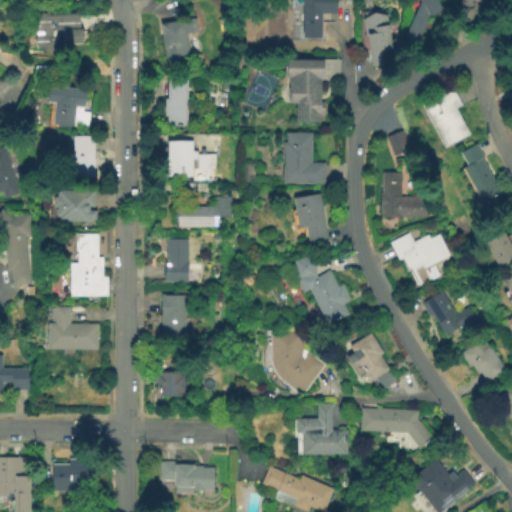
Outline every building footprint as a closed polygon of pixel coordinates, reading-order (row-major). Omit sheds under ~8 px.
[(319,39),(300,39),(300,0),(333,0),(333,14),(319,14),(319,39)] [(426,20),(413,48),(401,42),(418,4),(416,0),(436,0),(442,14),(426,20)] [(456,0),(480,0),(477,24),(453,20),(456,0)] [(394,62),(368,67),(358,18),(384,13),(394,62)] [(83,45),(68,45),(68,53),(35,53),(35,15),(76,15),(76,31),(83,31),(83,45)] [(190,60),(166,65),(157,25),(193,18),(196,32),(184,35),(190,60)] [(320,124),(295,124),(294,103),(289,103),(288,63),(324,62),(324,82),(318,82),(320,124)] [(185,127),(162,127),(163,101),(167,101),(167,81),(185,81),(185,127)] [(50,132),(54,104),(46,103),(49,85),(86,90),(83,114),(88,115),(86,129),(71,128),(70,135),(50,132)] [(444,149),(420,104),(451,88),(461,107),(454,110),(468,136),(444,149)] [(393,158),(384,138),(400,131),(409,151),(393,158)] [(323,185),(281,185),(281,143),(285,143),(285,134),(310,134),(310,163),(323,163),(323,185)] [(92,181),(72,181),(72,137),(92,137),(92,181)] [(165,179),(166,157),(170,157),(170,143),(189,143),(189,155),(214,155),(214,172),(190,172),(190,180),(165,179)] [(481,205),(460,170),(465,167),(458,155),(476,144),(484,158),(480,160),(500,193),(481,205)] [(2,200),(0,193),(0,148),(3,147),(18,195),(2,200)] [(425,220),(380,218),(381,210),(377,210),(377,196),(380,196),(381,174),(400,174),(399,198),(412,198),(412,194),(426,195),(425,220)] [(209,183),(209,195),(191,195),(192,183),(209,183)] [(93,226),(59,224),(59,219),(55,219),(55,211),(51,210),(51,199),(56,200),(56,193),(93,194),(92,207),(87,207),(86,212),(94,212),(93,226)] [(328,244),(308,248),(304,230),(293,232),(289,212),(294,211),(292,200),(317,195),(328,244)] [(216,228),(173,228),(173,207),(210,207),(210,199),(228,199),(228,218),(216,218),(216,228)] [(0,232),(0,211),(9,217),(28,215),(31,238),(25,238),(31,286),(11,288),(9,272),(5,273),(0,232)] [(511,265),(500,273),(482,243),(504,230),(511,242),(511,265)] [(418,287),(410,272),(407,274),(400,261),(396,263),(387,245),(407,234),(411,243),(425,236),(428,240),(438,235),(450,259),(435,267),(440,276),(418,287)] [(106,299),(66,297),(68,265),(77,266),(77,253),(73,253),(74,235),(96,236),(95,258),(101,258),(100,279),(107,279),(106,299)] [(186,283),(162,282),(163,240),(188,241),(186,283)] [(293,279),(293,260),(313,261),(312,274),(315,279),(327,272),(336,288),(341,285),(349,301),(341,306),(348,317),(327,328),(308,292),(301,296),(293,279)] [(511,298),(502,282),(511,276),(511,298)] [(445,338),(431,316),(428,318),(419,304),(438,292),(453,315),(468,306),(476,318),(445,338)] [(182,340),(159,340),(159,296),(182,296),(182,340)] [(96,353),(45,352),(46,324),(51,325),(51,309),(69,309),(69,324),(97,325),(96,353)] [(301,351),(323,366),(300,398),(279,384),(274,378),(271,372),(269,366),(269,331),(301,331),(301,351)] [(383,392),(376,381),(370,384),(364,375),(357,379),(344,360),(351,355),(347,349),(370,335),(383,355),(378,358),(388,373),(386,374),(393,385),(383,392)] [(487,385),(482,378),(479,380),(471,367),(467,369),(458,355),(483,339),(505,373),(487,385)] [(0,357),(1,357),(1,371),(26,370),(26,392),(10,392),(10,384),(0,384),(0,357)] [(179,400),(159,400),(159,390),(155,390),(155,379),(159,379),(159,374),(177,374),(177,378),(182,378),(182,393),(179,393),(179,400)] [(511,422),(497,405),(502,401),(496,394),(511,379),(511,422)] [(346,455),(296,455),(296,438),(292,438),(292,418),(315,418),(315,406),(331,406),(331,430),(346,430),(346,455)] [(416,419),(430,439),(416,449),(405,434),(359,433),(359,409),(417,411),(416,419)] [(29,511),(8,511),(9,495),(0,495),(0,457),(20,457),(20,476),(29,476),(29,511)] [(99,491),(51,490),(51,465),(67,465),(67,458),(100,459),(99,491)] [(440,511),(434,511),(409,480),(434,459),(446,474),(450,471),(455,477),(462,471),(474,485),(440,511)] [(212,471),(212,491),(187,491),(187,495),(173,495),(173,484),(158,485),(158,461),(192,461),(192,466),(201,466),(201,471),(212,471)] [(322,511),(319,511),(309,508),(307,511),(304,511),(272,498),(275,492),(259,485),(266,468),(296,480),(298,475),(331,489),(322,511)]
